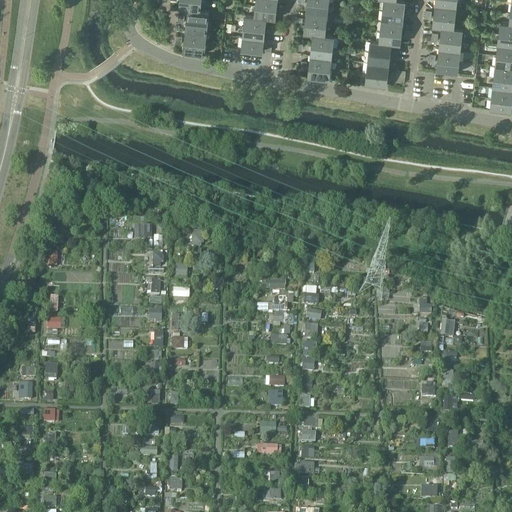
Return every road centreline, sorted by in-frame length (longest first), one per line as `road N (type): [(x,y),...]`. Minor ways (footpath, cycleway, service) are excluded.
road 1 (residential): [(285,83),(150,54),(132,31),(133,0)]
road 2 (tertiary): [(0,182),(36,0)]
road 3 (tertiary): [(23,0),(0,147)]
road 4 (residential): [(408,107),(285,83)]
